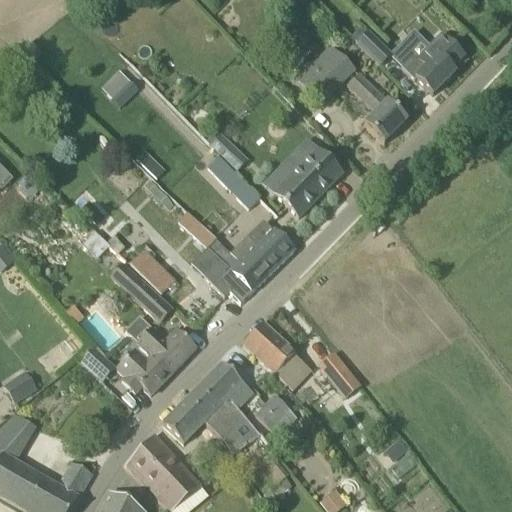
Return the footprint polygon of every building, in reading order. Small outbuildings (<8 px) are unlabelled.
[(360,31),(351,40),(379,69),(391,58),(368,35),(366,37),(360,31)] [(403,70),(432,99),(454,76),(452,74),(466,61),(439,34),(424,48),(428,52),(418,63),(414,59),(403,70)] [(320,105),(354,72),(331,48),(297,81),(320,105)] [(383,148),(407,124),(359,77),(349,87),(375,114),(362,126),(383,148)] [(126,84),(109,102),(120,112),(137,93),(126,84)] [(209,148),(237,175),(247,163),(220,137),(209,148)] [(297,221),(340,177),(316,154),(273,198),(297,221)] [(144,155),(135,164),(155,184),(164,175),(144,155)] [(248,214),(260,202),(219,159),(207,171),(248,214)] [(0,192),(1,194),(13,183),(0,170),(0,192)] [(185,216),(177,226),(203,247),(210,239),(211,239),(198,227),(185,216)] [(293,254),(263,224),(230,258),(244,272),(256,261),(269,278),(293,254)] [(82,246),(93,260),(107,249),(96,235),(82,246)] [(244,272),(230,258),(210,239),(203,247),(216,261),(222,267),(221,267),(227,273),(217,284),(240,307),(269,278),(256,261),(244,272)] [(0,247),(0,277),(15,266),(0,247)] [(120,268),(109,259),(100,269),(110,279),(159,326),(169,315),(120,268)] [(161,294),(181,274),(169,263),(149,282),(161,294)] [(175,334),(165,345),(139,321),(126,336),(139,349),(149,359),(167,382),(195,353),(175,334)] [(292,395),(309,377),(291,359),(294,356),(262,326),(242,348),(292,395)] [(99,381),(113,368),(94,349),(80,362),(99,381)] [(150,399),(167,382),(149,359),(139,349),(133,356),(117,373),(124,380),(121,384),(135,397),(141,390),(150,399)] [(340,396),(334,388),(347,377),(333,358),(320,367),(322,370),(313,377),(332,402),(340,396)] [(250,398),(239,389),(241,386),(221,367),(196,393),(216,412),(222,406),(230,398),(240,408),(250,398)] [(36,392),(25,376),(3,392),(14,407),(36,392)] [(216,412),(196,393),(162,428),(180,446),(203,424),(213,435),(231,416),(222,406),(216,412)] [(278,440),(296,421),(274,399),(255,418),(278,440)] [(58,489),(16,466),(35,431),(16,419),(0,434),(0,501),(18,511),(71,511),(91,478),(71,467),(58,489)] [(169,511),(175,511),(199,493),(152,439),(126,468),(170,511),(169,511)] [(398,444),(382,457),(391,467),(407,454),(398,444)] [(221,453),(209,463),(222,480),(234,471),(221,453)] [(246,475),(262,498),(285,481),(269,459),(246,475)] [(334,494),(319,506),(323,511),(341,511),(345,509),(334,494)] [(99,511),(137,511),(108,497),(99,511)]
